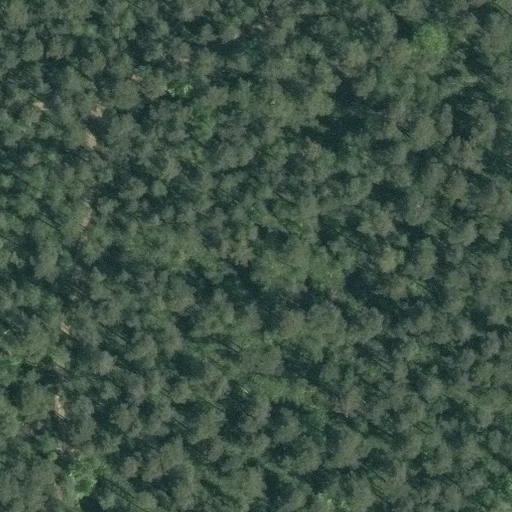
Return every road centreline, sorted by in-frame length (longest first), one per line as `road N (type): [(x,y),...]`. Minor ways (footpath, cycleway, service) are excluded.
road 1 (track): [(92,104),(88,206),(59,365),(58,511)]
road 2 (track): [(290,0),(234,40),(92,104),(0,108)]
